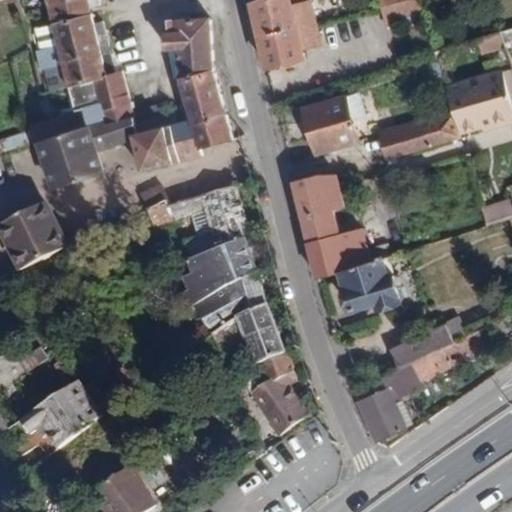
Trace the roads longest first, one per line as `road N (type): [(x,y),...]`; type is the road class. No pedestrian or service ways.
road 1 (residential): [(229,0),(288,272),(365,462)]
road 2 (primary): [(511,399),(348,511)]
road 3 (residential): [(511,368),(365,462)]
road 4 (unknown): [(257,143),(128,178)]
